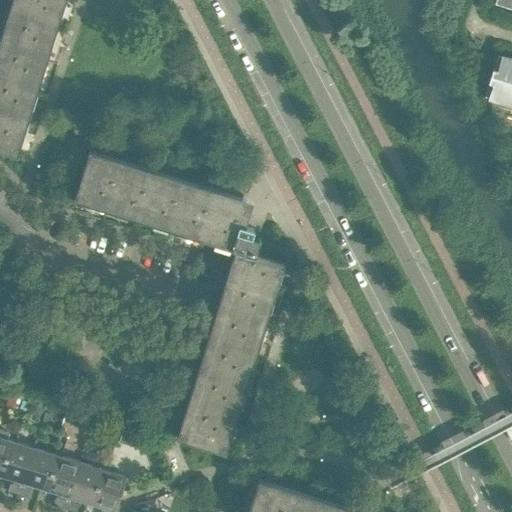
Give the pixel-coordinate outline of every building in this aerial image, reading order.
[(17,0),(0,56),(0,149),(16,155),(64,0),(17,0)] [(511,0),(495,0),(494,4),(511,9),(511,0)] [(511,110),(511,59),(497,55),(484,97),(502,102),(500,107),(511,110)] [(238,222),(244,204),(96,158),(98,153),(99,154),(99,153),(89,150),(74,199),(230,247),(228,257),(237,260),(185,429),(180,427),(179,426),(176,436),(225,451),(283,264),(254,255),(259,238),(251,235),(254,227),(238,222)] [(9,458),(14,442),(0,437),(0,457),(0,456),(9,458)] [(19,494),(33,447),(14,442),(9,458),(0,456),(0,457),(0,474),(14,479),(12,484),(10,483),(7,491),(19,494)] [(55,473),(60,456),(33,447),(19,494),(30,498),(33,490),(30,489),(31,484),(42,488),(47,471),(55,473)] [(65,509),(79,462),(60,456),(55,473),(47,471),(42,488),(60,493),(58,498),(55,497),(53,505),(65,509)] [(102,488),(107,470),(79,462),(65,509),(75,511),(76,511),(78,505),(76,504),(77,499),(88,502),(93,485),(102,488)] [(115,511),(121,492),(126,476),(125,476),(107,470),(102,488),(93,485),(88,502),(106,507),(104,511),(102,511),(101,511),(114,511),(115,510),(115,511)] [(345,511),(265,487),(267,482),(268,482),(268,481),(258,478),(247,511),(345,511)]
